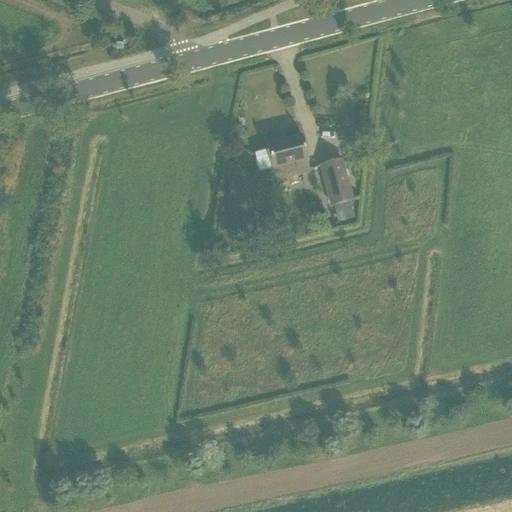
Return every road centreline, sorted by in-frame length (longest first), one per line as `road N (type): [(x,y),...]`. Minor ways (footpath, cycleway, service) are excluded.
road 1 (unknown): [(432,0),(442,62),(407,141),(339,511)]
road 2 (tertiary): [(186,62),(425,0)]
road 3 (tertiary): [(0,112),(186,62)]
road 4 (unclassified): [(186,62),(160,29),(85,0)]
